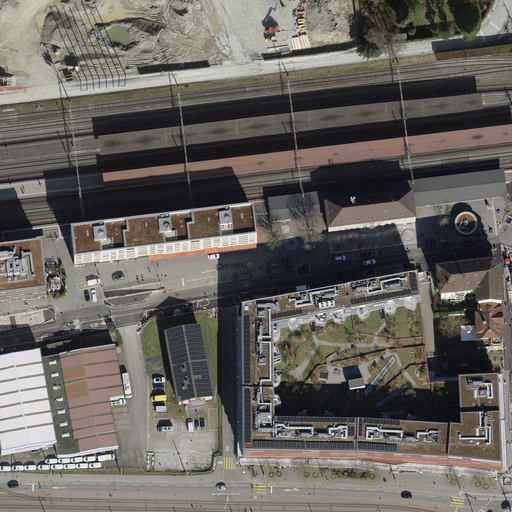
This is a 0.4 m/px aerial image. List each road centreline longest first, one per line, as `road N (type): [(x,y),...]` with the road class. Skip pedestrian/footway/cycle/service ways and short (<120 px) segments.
road 1 (residential): [(0,98),(454,43),(490,31),(507,0)]
road 2 (residential): [(0,338),(55,329),(73,316),(511,240)]
road 3 (secondary): [(497,506),(367,492),(0,488)]
road 4 (unknown): [(0,56),(114,44),(134,82)]
